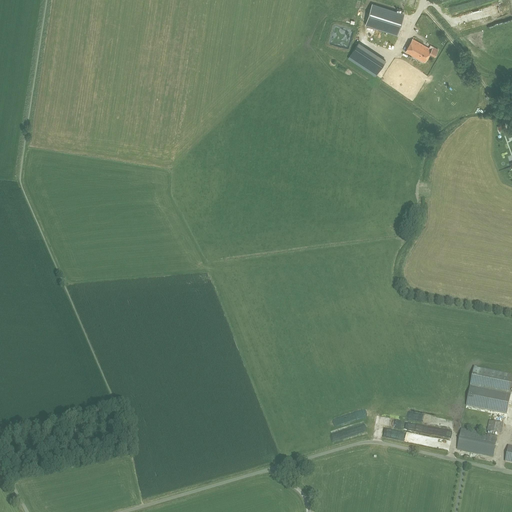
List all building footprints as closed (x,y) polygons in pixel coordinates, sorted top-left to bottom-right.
[(406,0),(389,0),(390,1),(395,3),(394,7),(393,6),(392,10),(395,11),(397,4),(398,4),(399,1),(402,2),(402,1),(406,2),(406,0)] [(399,13),(372,4),(365,24),(376,28),(393,33),(397,35),(404,15),(399,13)] [(375,33),(373,40),(396,47),(398,40),(375,33)] [(431,50),(412,39),(405,51),(424,62),(429,53),(434,56),(438,50),(433,47),(431,50)] [(386,60),(358,42),(348,59),(375,77),(386,60)] [(471,386),(511,395),(511,389),(511,374),(475,366),(471,386)] [(506,416),(511,395),(471,386),(466,408),(506,416)] [(501,434),(504,423),(489,420),(487,431),(501,434)] [(493,457),(498,436),(461,429),(457,449),(493,457)]
